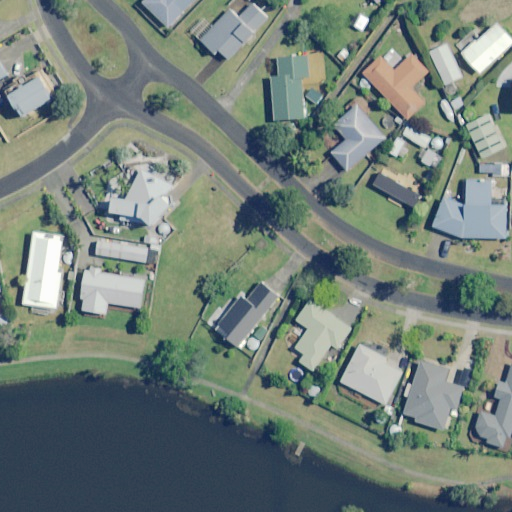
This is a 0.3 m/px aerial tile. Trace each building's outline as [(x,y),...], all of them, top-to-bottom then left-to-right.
[(196,0),(146,0),(143,4),(169,29),(196,0)] [(229,60),(267,20),(251,4),(239,17),(231,10),(201,41),(215,54),(219,50),(229,60)] [(369,20),(361,15),(354,27),(361,32),(369,20)] [(511,45),(511,39),(498,23),(463,55),(480,74),(511,45)] [(462,77),(447,45),(430,53),(445,86),(462,77)] [(355,60),(343,49),(336,57),(349,68),(355,60)] [(429,73),(411,54),(393,70),(380,57),(363,73),(408,120),(425,104),(411,89),(429,73)] [(310,78),(309,57),(278,59),(279,76),(273,76),(275,121),(305,119),(303,79),(310,78)] [(13,106),(21,118),(59,96),(46,74),(8,96),(13,106)] [(460,96),(450,102),(455,112),(466,106),(460,96)] [(445,100),(438,105),(450,122),(457,117),(445,100)] [(385,139),(357,106),(336,123),(348,138),(332,152),(347,171),(385,139)] [(18,120),(11,107),(3,112),(13,128),(21,124),(18,120)] [(504,148),(488,115),(466,125),(482,159),(504,148)] [(431,139),(408,126),(403,135),(426,148),(431,139)] [(405,142),(396,138),(389,153),(397,157),(405,142)] [(436,154),(428,150),(422,162),(430,166),(436,154)] [(173,185),(141,170),(126,198),(113,196),(111,213),(122,214),(121,220),(154,225),(173,205),(174,197),(168,196),(173,185)] [(491,205),(492,182),(467,181),(465,202),(445,198),(434,227),(462,238),(506,239),(507,206),(491,205)] [(64,237),(35,232),(22,304),(55,309),(62,274),(58,273),(64,237)] [(158,251),(98,240),(96,254),(156,265),(158,251)] [(101,270),(86,268),(81,311),(107,314),(108,304),(141,308),(145,280),(100,274),(101,270)] [(279,297),(261,282),(246,300),(241,296),(218,325),(230,334),(226,339),(238,349),(279,297)] [(352,329),(311,300),(297,321),(310,329),(296,348),(304,353),(298,361),(314,371),(332,345),(338,349),(352,329)] [(387,359),(361,345),(341,381),(385,405),(402,374),(384,364),(387,359)] [(450,370),(418,361),(402,413),(417,417),(415,422),(444,430),(449,415),(456,417),(464,389),(446,383),(450,370)] [(511,366),(506,383),(501,381),(490,413),(479,409),(471,432),(489,438),(488,443),(506,449),(511,432),(511,366)]
